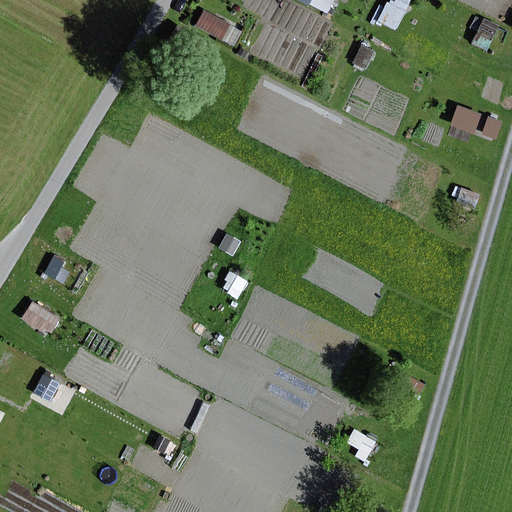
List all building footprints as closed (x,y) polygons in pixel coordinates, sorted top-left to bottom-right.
[(310,0),(332,8),(334,0),(310,0)] [(401,24),(408,0),(388,0),(383,18),(401,24)] [(197,22),(237,39),(244,22),(204,5),(197,22)] [(458,100),(452,125),(477,131),(483,106),(458,100)] [(484,130),(499,135),(505,115),(490,111),(484,130)] [(53,328),(62,310),(34,297),(26,316),(53,328)]
